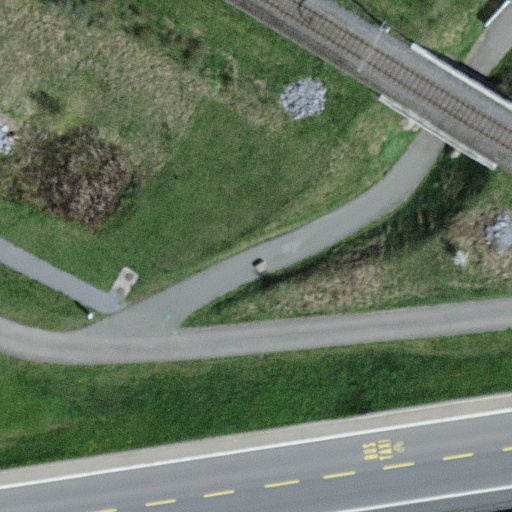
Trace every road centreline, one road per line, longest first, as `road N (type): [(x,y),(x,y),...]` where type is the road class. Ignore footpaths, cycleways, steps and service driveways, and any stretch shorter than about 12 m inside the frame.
road 1 (unclassified): [(511,312),(105,351),(0,332)]
road 2 (primary): [(511,479),(309,511)]
